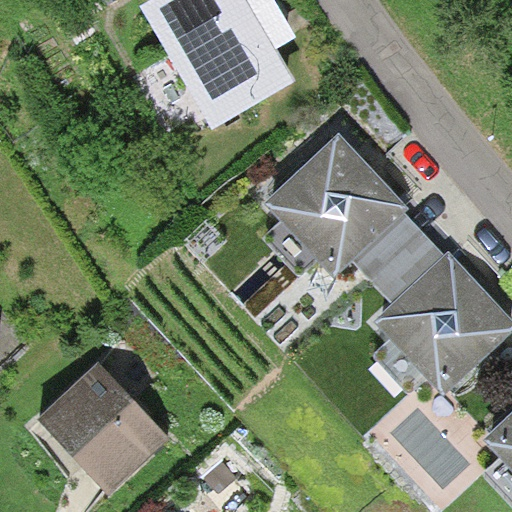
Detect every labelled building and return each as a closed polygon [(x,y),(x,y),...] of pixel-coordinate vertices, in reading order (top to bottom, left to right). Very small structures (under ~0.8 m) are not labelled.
[(156,0),(140,10),(213,135),(296,86),(276,53),(297,41),(273,0),(156,0)] [(409,210),(339,137),(265,207),(335,280),(354,262),(404,214),(409,210)] [(444,257),(404,214),(354,262),(392,305),(444,257)] [(511,339),(511,322),(448,254),(444,257),(392,305),(372,324),(445,402),(511,339)] [(171,443),(100,367),(36,426),(107,502),(171,443)] [(511,415),(483,443),(511,472),(511,415)]
